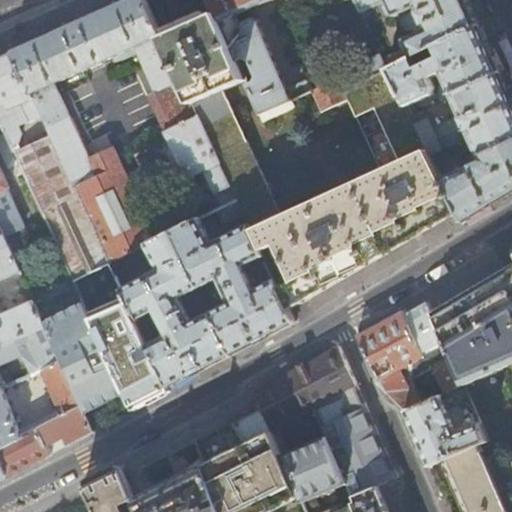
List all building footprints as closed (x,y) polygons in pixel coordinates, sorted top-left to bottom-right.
[(54,37),(13,55),(42,116),(51,135),(111,262),(148,244),(165,236),(162,230),(152,235),(120,167),(98,177),(55,84),(114,57),(116,62),(139,53),(173,129),(165,132),(187,180),(206,172),(217,195),(218,195),(224,208),(238,201),(164,40),(145,0),(138,0),(77,27),(54,37)] [(274,0),(212,0),(219,15),(222,22),(240,14),(274,0)] [(355,0),(340,0),(345,10),(357,4),(355,0)] [(355,0),(357,4),(361,13),(388,0),(355,0)] [(468,0),(388,0),(361,13),(367,25),(393,13),(394,16),(415,7),(426,29),(404,38),(409,48),(384,61),(389,70),(480,26),(468,0)] [(244,22),(240,14),(222,22),(248,81),(262,114),(285,103),(280,92),(251,23),(246,22),(244,22)] [(248,81),(222,22),(219,15),(191,27),(164,40),(238,201),(245,215),(250,226),(264,256),(275,281),(289,310),(290,309),(315,295),(372,262),(416,236),(457,212),(459,211),(442,177),(438,169),(410,113),(407,106),(388,71),(356,84),(342,90),(346,100),(348,100),(381,171),(281,218),(225,90),(248,81)] [(511,98),(507,87),(480,26),(389,70),(388,71),(407,106),(434,94),(435,86),(431,77),(442,72),(446,82),(440,85),(442,100),(452,95),(466,127),(458,125),(452,114),(435,123),(432,117),(428,119),(426,116),(425,117),(420,108),(410,113),(438,169),(448,164),(441,150),(461,141),(468,155),(476,151),(480,160),(472,163),(470,159),(463,162),(465,166),(442,177),(459,211),(464,222),(500,200),(511,192),(511,98)] [(388,71),(389,70),(384,61),(381,54),(349,69),(356,84),(388,71)] [(10,57),(0,61),(0,117),(2,121),(7,132),(13,145),(21,141),(23,133),(20,126),(42,116),(13,55),(10,57)] [(309,79),(280,92),(285,103),(313,90),(314,88),(309,79)] [(323,111),(346,100),(342,90),(338,82),(314,93),(323,111)] [(0,117),(0,192),(7,189),(10,188),(0,165),(0,122),(2,121),(0,117)] [(16,152),(13,145),(7,132),(0,134),(0,146),(10,168),(13,166),(21,163),(16,152)] [(51,135),(16,152),(21,163),(25,172),(75,281),(111,263),(111,262),(51,135)] [(25,172),(21,163),(13,166),(18,175),(25,172)] [(0,221),(18,214),(7,189),(0,192),(0,221)] [(245,215),(238,201),(224,208),(217,211),(224,225),(245,215)] [(40,261),(18,214),(0,221),(0,224),(21,270),(40,261)] [(201,219),(174,232),(201,288),(219,278),(231,303),(212,313),(231,354),(264,338),(295,322),(289,310),(275,281),(255,290),(244,266),(264,256),(250,226),(213,244),(201,219)] [(0,280),(21,271),(21,270),(0,224),(0,280)] [(174,232),(165,236),(148,244),(161,270),(123,290),(150,347),(169,386),(170,386),(198,371),(231,354),(212,313),(193,322),(181,298),(201,288),(174,232)] [(111,263),(75,281),(83,297),(85,301),(120,283),(111,263)] [(511,266),(497,275),(457,298),(433,312),(432,313),(464,385),(511,363),(511,266)] [(83,297),(42,317),(46,328),(62,364),(85,414),(103,405),(127,393),(105,346),(88,308),(85,301),(83,297)] [(88,308),(105,346),(127,393),(135,409),(152,400),(171,390),(169,386),(150,347),(140,352),(131,357),(128,350),(130,348),(125,337),(126,337),(109,299),(88,308)] [(35,302),(0,317),(0,346),(46,328),(42,317),(35,302)] [(368,360),(378,383),(392,375),(406,411),(423,404),(409,391),(415,388),(411,379),(405,382),(400,370),(408,366),(409,370),(414,371),(417,378),(439,366),(450,392),(464,386),(464,385),(432,313),(428,303),(407,315),(405,310),(389,319),(357,337),(368,360)] [(0,370),(0,360),(4,359),(20,352),(31,377),(44,371),(62,364),(46,328),(0,346),(0,389),(4,388),(7,387),(0,370)] [(320,357),(300,369),(315,405),(313,406),(314,408),(327,438),(347,482),(352,494),(378,485),(383,483),(398,477),(383,443),(361,394),(340,346),(320,357)] [(62,364),(44,371),(64,415),(23,437),(0,448),(0,454),(8,475),(9,476),(55,452),(93,431),(85,414),(62,364)] [(315,405),(300,369),(278,381),(257,393),(263,408),(272,429),(314,408),(313,406),(315,405)] [(406,411),(392,375),(378,383),(405,411),(406,411)] [(464,386),(450,392),(442,396),(423,404),(406,411),(416,433),(430,466),(434,464),(489,442),(464,386)] [(4,388),(0,389),(0,448),(23,437),(4,388)] [(196,442),(202,456),(224,511),(263,511),(300,493),(284,457),(272,429),(263,408),(262,408),(228,426),(196,442)] [(347,482),(327,438),(284,457),(300,493),(303,501),(303,502),(347,482)] [(489,442),(434,464),(434,465),(446,492),(454,511),(511,511),(511,493),(501,469),(489,442)] [(0,479),(8,475),(0,454),(0,479)] [(224,511),(202,456),(180,474),(181,476),(134,501),(138,511),(224,511)] [(511,463),(501,469),(511,493),(511,463)] [(138,511),(134,501),(120,466),(103,475),(85,484),(90,495),(98,511),(138,511)] [(379,486),(378,485),(352,494),(355,501),(329,511),(389,511),(385,502),(379,486)]
